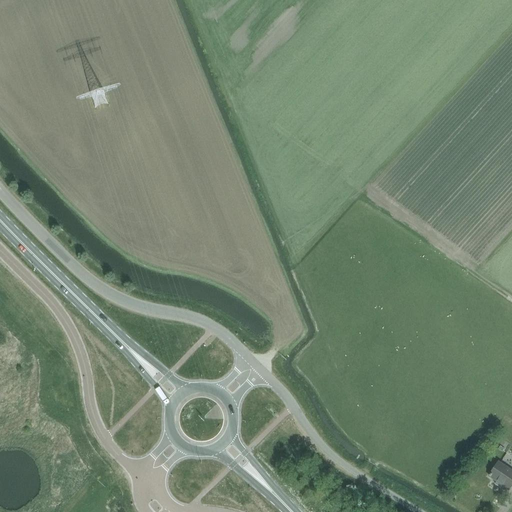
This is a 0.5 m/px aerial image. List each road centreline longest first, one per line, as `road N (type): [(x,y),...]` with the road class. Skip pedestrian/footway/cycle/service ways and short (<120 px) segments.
road 1 (unclassified): [(248,357),(214,326),(91,283),(0,191)]
road 2 (unclassified): [(0,250),(66,322),(104,439),(144,470)]
road 3 (unclassified): [(420,511),(321,445),(261,370)]
road 4 (primary): [(190,389),(87,309)]
road 5 (primary): [(87,309),(170,408)]
road 6 (primary): [(87,309),(0,221)]
